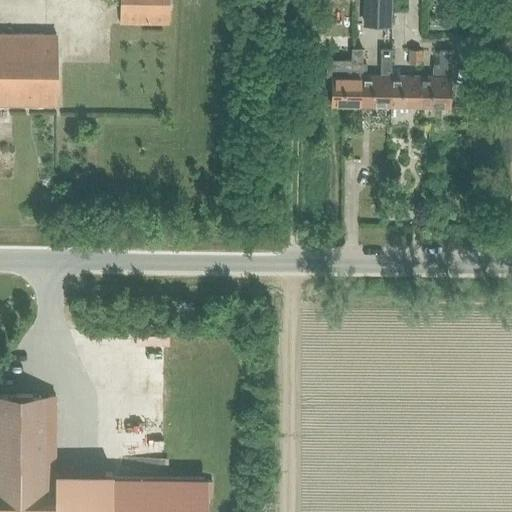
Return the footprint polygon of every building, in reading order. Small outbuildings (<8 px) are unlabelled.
[(169,26),(169,0),(119,0),(120,25),(169,26)] [(328,21),(329,0),(292,0),(292,20),(328,21)] [(364,0),(364,25),(389,25),(388,0),(364,0)] [(489,23),(489,1),(469,1),(468,23),(489,23)] [(0,104),(56,105),(56,34),(0,33),(0,104)] [(361,106),(362,76),(362,50),(351,49),(351,61),(327,61),(326,79),(332,79),(332,106),(361,106)] [(362,76),(361,106),(390,107),(391,77),(392,77),(392,49),(380,49),(380,76),(362,76)] [(421,64),(422,51),(408,50),(408,64),(421,64)] [(419,107),(449,108),(450,50),(439,50),(439,64),(433,64),(433,77),(420,77),(419,107)] [(420,77),(392,77),(391,77),(390,107),(419,107),(420,77)] [(0,501),(54,502),(55,396),(0,395),(0,501)] [(169,421),(162,398),(149,402),(155,425),(169,421)] [(203,511),(204,475),(112,476),(112,511),(203,511)]
